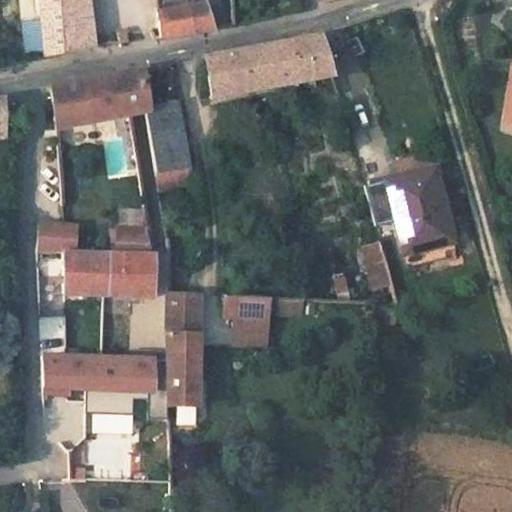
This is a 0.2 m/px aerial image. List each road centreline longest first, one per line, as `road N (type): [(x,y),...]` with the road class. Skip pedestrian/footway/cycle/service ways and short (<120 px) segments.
road 1 (residential): [(0,80),(250,36),(383,0)]
road 2 (track): [(415,0),(511,339)]
